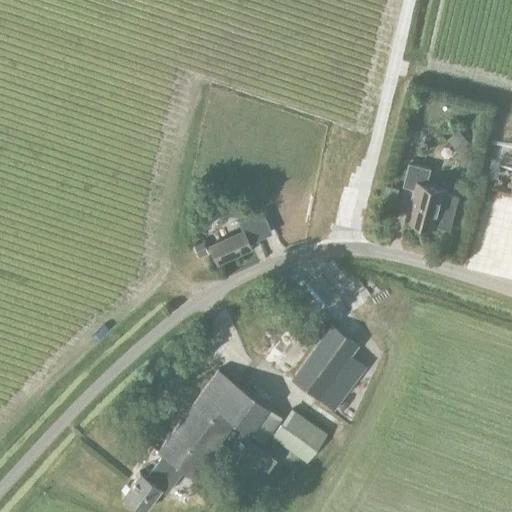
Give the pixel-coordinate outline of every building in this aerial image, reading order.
[(458,132),(449,141),(461,153),(470,144),(458,132)] [(437,227),(437,225),(451,229),(459,195),(446,192),(447,190),(427,185),(431,169),(410,163),(404,186),(415,189),(407,220),(437,227)] [(386,187),(383,198),(395,201),(398,190),(386,187)] [(243,231),(208,247),(216,265),(251,249),(249,243),(243,231)] [(202,242),(194,246),(199,256),(207,253),(202,242)] [(331,326),(293,378),(334,409),(365,367),(349,356),(357,345),(331,326)] [(140,473),(123,497),(133,504),(143,511),(161,490),(167,493),(184,471),(195,478),(215,451),(233,463),(230,467),(222,479),(246,499),(255,485),(276,458),(251,439),(239,456),(221,442),(235,423),(250,433),(264,442),(282,418),(269,408),(253,396),(220,372),(159,452),(163,455),(163,456),(146,478),(140,473)] [(275,436),(273,439),(306,460),(315,447),(325,434),(293,412),(286,421),(275,436)]
